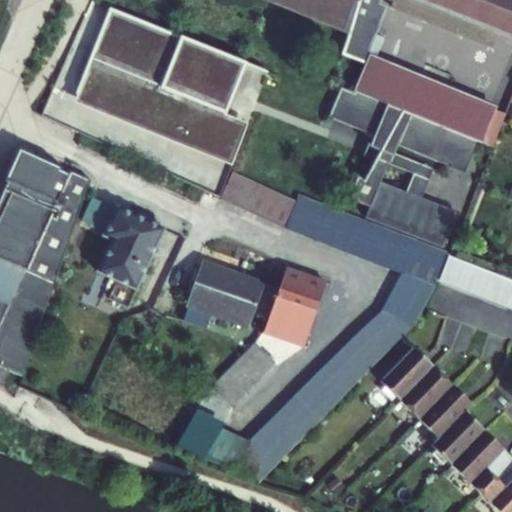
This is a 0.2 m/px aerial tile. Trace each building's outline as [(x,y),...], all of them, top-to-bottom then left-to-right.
[(263,0),(349,34),(359,0),(263,0)] [(511,0),(359,0),(349,34),(342,56),(363,62),(364,60),(368,62),(354,93),(341,88),(329,118),(379,138),(372,156),(377,158),(365,179),(358,176),(353,187),(352,192),(354,195),(354,198),(357,201),(361,204),(370,207),(366,218),(412,236),(425,200),(420,198),(430,170),(395,156),(399,146),(440,163),(465,99),(375,62),(384,39),(375,36),(385,9),(378,6),(380,0),(385,0),(393,3),(391,8),(492,49),(499,34),(511,38),(511,0)] [(247,63),(110,9),(76,94),(194,141),(208,108),(226,115),(247,63)] [(194,141),(76,94),(72,103),(231,166),(248,124),(226,115),(208,108),(194,141)] [(477,142),(492,148),(505,114),(465,99),(440,163),(447,166),(459,134),(477,142)] [(459,134),(447,166),(465,173),(477,142),(459,134)] [(0,365),(0,366),(22,376),(64,258),(85,197),(91,180),(70,171),(69,174),(20,153),(3,193),(0,200),(0,362),(1,363),(0,365)] [(232,174),(221,198),(274,224),(286,229),(295,203),(232,174)] [(295,203),(286,229),(403,275),(434,287),(447,254),(298,196),(295,203)] [(164,230),(118,208),(93,200),(83,221),(105,233),(105,238),(113,242),(100,273),(136,290),(164,230)] [(455,213),(425,200),(412,236),(443,248),(455,213)] [(466,263),(449,256),(439,282),(456,289),(466,263)] [(278,290),(202,263),(187,305),(189,306),(184,321),(206,329),(212,314),(249,328),(255,313),(269,318),(278,290)] [(479,268),(466,263),(456,289),(469,294),(479,268)] [(492,273),(479,268),(469,294),(483,299),(492,273)] [(326,284),(286,270),(278,290),(269,318),(260,341),(301,356),(326,284)] [(506,278),(492,273),(483,299),(496,304),(506,278)] [(403,275),(390,298),(421,312),(434,287),(403,275)] [(511,301),(511,280),(506,278),(496,304),(509,309),(511,301)] [(413,326),(414,326),(421,312),(390,298),(382,312),(248,443),(247,444),(271,469),(413,326)] [(274,364),(255,344),(211,389),(231,408),(274,364)] [(433,369),(413,349),(379,384),(400,403),(433,369)] [(453,388),(433,369),(400,403),(420,422),(453,388)] [(471,406),(453,388),(420,422),(439,440),(464,414),(471,406)] [(484,433),(464,414),(439,440),(431,447),(452,467),(484,433)] [(260,483),(271,469),(247,444),(248,443),(221,430),(204,459),(234,471),(260,483)] [(511,462),(511,458),(484,433),(452,467),(481,495),(511,462)] [(511,511),(511,462),(481,495),(498,511),(511,511)]
